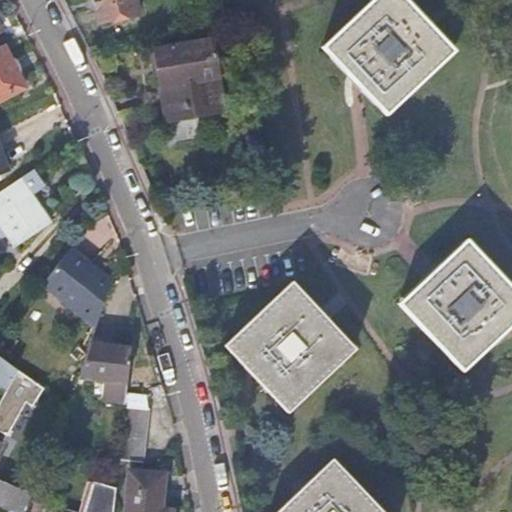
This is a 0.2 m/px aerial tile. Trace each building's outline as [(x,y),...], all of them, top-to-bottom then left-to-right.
[(91,0),(93,7),(95,7),(100,23),(140,12),(136,0),(91,0)] [(371,0),(322,46),(386,113),(452,50),(405,0),(371,0)] [(224,110),(211,37),(153,47),(165,120),(224,110)] [(0,98),(25,86),(3,43),(0,44),(0,98)] [(0,146),(0,174),(9,170),(0,146)] [(42,210),(21,179),(0,193),(0,221),(16,246),(48,224),(40,211),(42,210)] [(511,321),(511,288),(466,239),(399,302),(462,369),(511,321)] [(110,283),(70,250),(43,283),(48,287),(96,326),(110,283)] [(354,348),(291,281),(224,344),(287,411),(354,348)] [(48,287),(43,283),(38,290),(42,294),(48,287)] [(132,347),(91,344),(80,377),(94,379),(92,398),(126,402),(128,381),(132,347)] [(0,356),(0,387),(5,391),(6,389),(17,370),(0,356)] [(44,390),(17,370),(6,389),(33,410),(44,390)] [(125,406),(120,458),(144,461),(151,408),(125,406)] [(382,511),(332,459),(274,511),(382,511)] [(164,473),(130,470),(125,511),(171,511),(172,509),(161,508),(164,473)] [(0,504),(20,511),(24,511),(31,493),(0,480),(0,504)] [(113,511),(116,489),(94,483),(84,511),(113,511)] [(62,511),(64,506),(47,499),(42,511),(62,511)]
